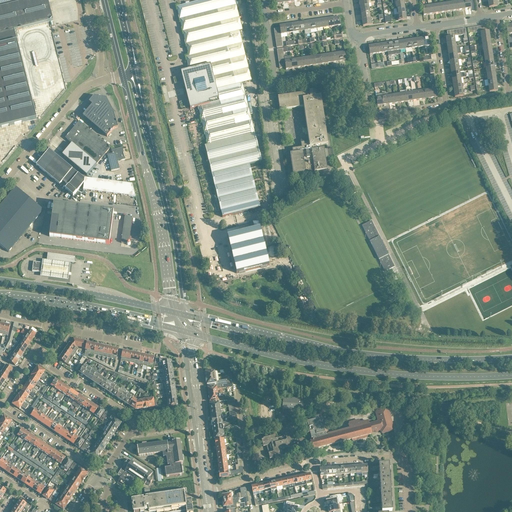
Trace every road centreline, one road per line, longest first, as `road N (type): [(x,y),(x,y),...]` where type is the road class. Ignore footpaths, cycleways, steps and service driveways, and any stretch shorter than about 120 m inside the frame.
road 1 (primary): [(511,359),(359,356),(185,315)]
road 2 (primary): [(188,332),(358,372),(511,376)]
road 3 (primary): [(185,315),(133,74)]
road 4 (primary): [(124,76),(173,312)]
road 5 (residential): [(434,26),(441,106),(373,116),(365,70)]
road 6 (primary): [(0,296),(179,330)]
road 7 (primary): [(173,312),(0,280)]
road 8 (residential): [(365,70),(278,82),(264,15)]
road 9 (unclassified): [(0,186),(82,89),(104,80)]
road 10 (residential): [(408,511),(404,457),(312,464)]
road 11 (residential): [(136,420),(34,349)]
road 12 (residential): [(102,474),(2,403)]
